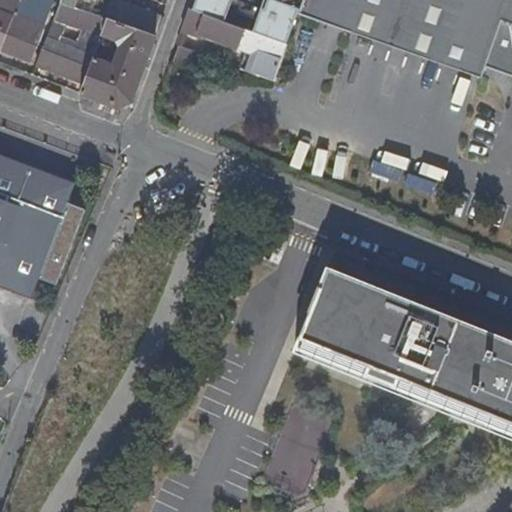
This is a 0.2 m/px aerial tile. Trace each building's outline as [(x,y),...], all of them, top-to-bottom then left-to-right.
[(0,0),(0,48),(2,49),(15,16),(17,13),(21,3),(13,0),(0,0)] [(109,19),(156,36),(159,37),(166,16),(128,3),(121,0),(119,0),(113,3),(107,18),(109,19)] [(129,0),(128,3),(166,16),(170,5),(156,0),(129,0)] [(228,13),(233,0),(197,0),(197,1),(228,13)] [(276,0),(266,0),(253,32),(287,45),(297,14),(299,9),(280,1),(276,0)] [(276,0),(280,1),(299,9),(302,0),(276,0)] [(511,0),(302,0),(299,9),(297,14),(481,79),(485,68),(511,77),(511,0)] [(103,35),(109,19),(107,18),(77,7),(62,1),(59,8),(57,14),(38,64),(79,80),(90,50),(80,46),(70,42),(65,41),(66,37),(72,23),(89,30),(85,41),(99,47),(103,35)] [(257,58),(252,71),(275,79),(287,45),(253,32),(190,9),(183,27),(252,52),(257,58)] [(15,16),(2,49),(32,61),(46,25),(41,22),(42,17),(38,16),(36,21),(26,17),(28,12),(23,10),(22,15),(17,13),(15,16)] [(86,83),(82,92),(119,107),(134,100),(156,36),(109,19),(103,35),(117,40),(121,46),(114,64),(101,59),(102,54),(97,52),(86,83)] [(289,61),(299,63),(305,37),(295,35),(289,61)] [(79,80),(86,83),(97,52),(99,47),(85,41),(84,44),(81,43),(80,46),(90,50),(79,80)] [(0,281),(36,295),(42,277),(57,282),(85,206),(68,199),(74,183),(0,155),(0,281)] [(511,352),(324,276),(294,350),(511,441),(511,352)] [(307,418),(305,435),(322,438),(325,422),(307,418)]
